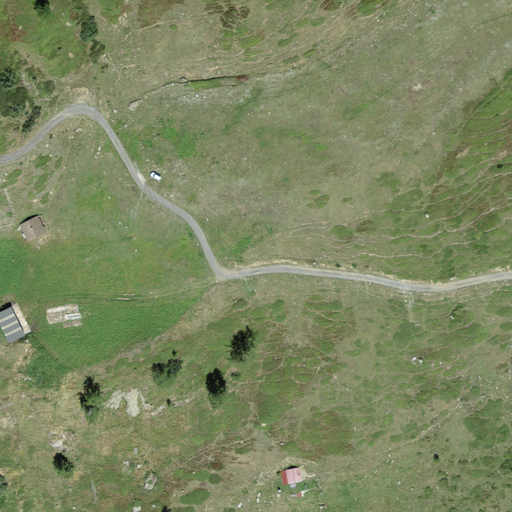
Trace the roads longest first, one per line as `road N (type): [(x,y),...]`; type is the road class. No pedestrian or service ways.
road 1 (track): [(0,161),(31,146),(61,115),(84,109),(99,118),(152,196),(196,227),(224,275),(298,269),(436,288),(511,274)]
road 2 (track): [(224,275),(159,293),(27,303)]
